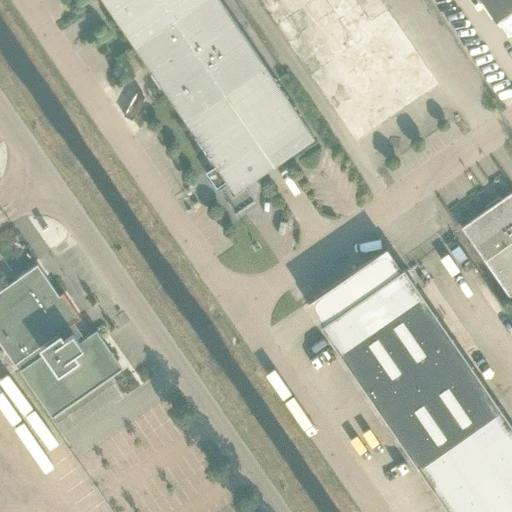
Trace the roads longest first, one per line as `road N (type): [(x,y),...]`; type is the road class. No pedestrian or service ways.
road 1 (unclassified): [(275,511),(0,119)]
road 2 (unclassified): [(240,310),(21,0)]
road 3 (unclassified): [(240,310),(511,122)]
road 4 (unknown): [(386,208),(248,0)]
road 5 (unclassified): [(384,511),(240,310)]
